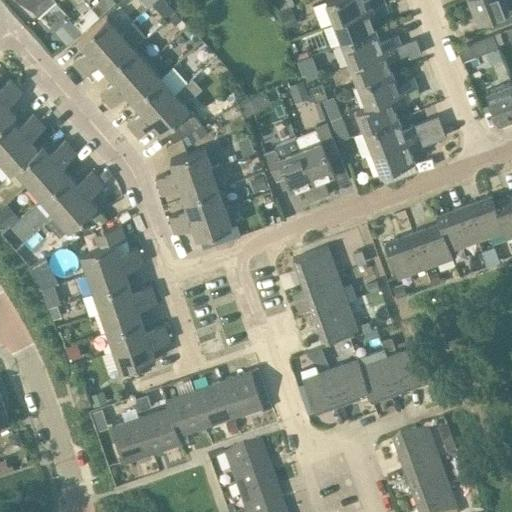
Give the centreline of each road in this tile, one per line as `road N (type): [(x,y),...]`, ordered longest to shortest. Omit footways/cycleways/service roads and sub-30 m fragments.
road 1 (residential): [(165,278),(126,157),(8,31)]
road 2 (residential): [(482,162),(233,256)]
road 3 (residential): [(233,256),(300,456)]
road 4 (residential): [(79,511),(14,325)]
road 5 (residential): [(482,162),(421,0)]
road 6 (residential): [(386,511),(364,437),(300,456)]
